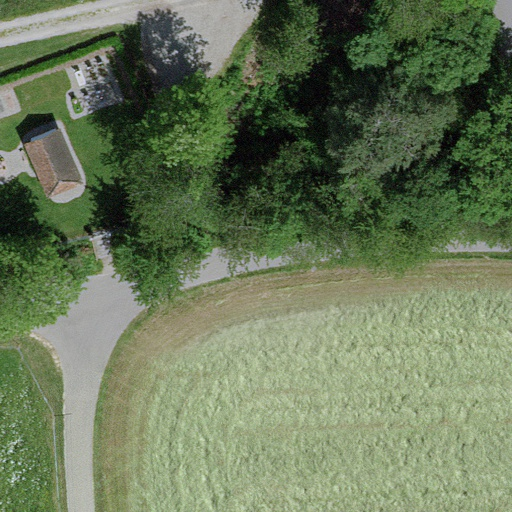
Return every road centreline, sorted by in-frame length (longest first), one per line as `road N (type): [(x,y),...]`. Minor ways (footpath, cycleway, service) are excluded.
road 1 (unclassified): [(0,313),(398,235),(511,237)]
road 2 (track): [(239,0),(149,140)]
road 3 (track): [(0,35),(154,0)]
